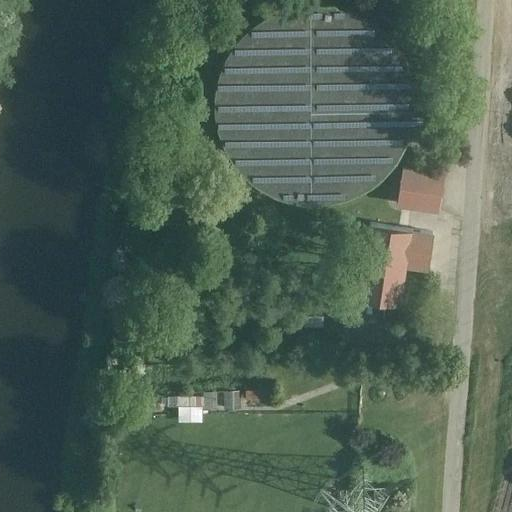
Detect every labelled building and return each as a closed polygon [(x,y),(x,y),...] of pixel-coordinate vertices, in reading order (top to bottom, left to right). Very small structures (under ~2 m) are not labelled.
[(229,152),(245,173),(265,189),(295,200),(323,202),(347,198),(368,188),(384,176),(398,161),(407,145),(412,131),(425,132),(430,108),(416,106),(416,90),(411,69),(402,51),(388,33),(371,19),(351,9),(333,4),(308,3),(284,8),(263,18),(244,34),(231,50),(222,67),(217,89),(216,110),(221,133),(229,152)] [(401,164),(396,201),(438,208),(444,171),(401,164)] [(369,221),(357,296),(387,301),(384,318),(394,319),(397,302),(399,303),(405,264),(428,267),(433,232),(369,221)] [(246,386),(227,387),(228,404),(247,404),(246,386)] [(184,391),(184,415),(209,415),(209,391),(184,391)]
